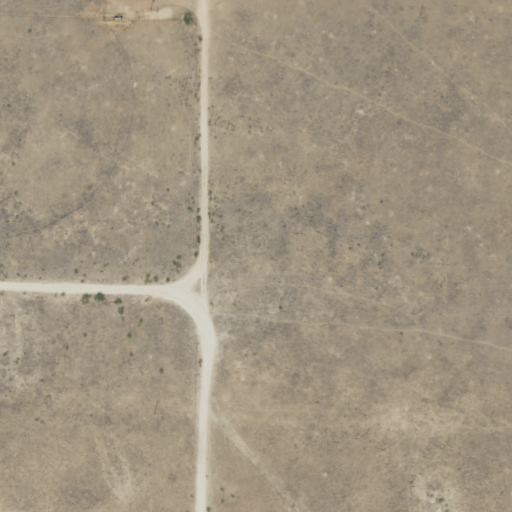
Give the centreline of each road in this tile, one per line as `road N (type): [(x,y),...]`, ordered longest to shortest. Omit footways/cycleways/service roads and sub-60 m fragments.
road 1 (residential): [(187,511),(199,0)]
road 2 (residential): [(187,315),(167,284),(0,279)]
